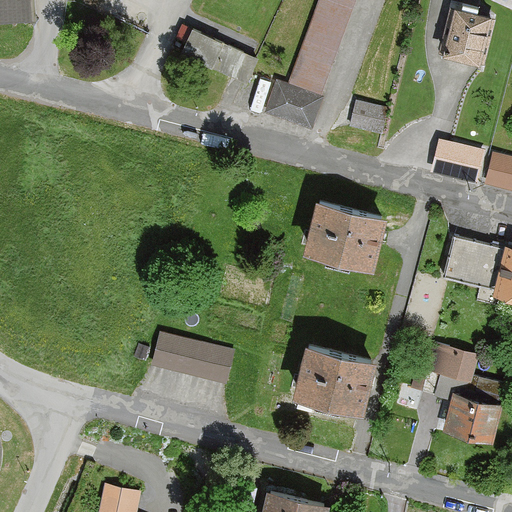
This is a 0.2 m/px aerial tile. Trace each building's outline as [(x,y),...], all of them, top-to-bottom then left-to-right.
[(0,0),(0,20),(33,19),(32,0),(0,0)] [(353,0),(318,0),(290,82),(277,77),(265,109),(312,126),(323,95),(320,94),(353,0)] [(495,15),(449,4),(437,50),(483,62),(495,15)] [(258,56),(190,28),(180,52),(247,80),(258,56)] [(349,124),(384,134),(391,108),(355,99),(349,124)] [(485,148),(439,136),(431,169),(477,180),(485,148)] [(511,154),(492,150),(485,181),(511,186),(511,154)] [(385,212),(316,196),(304,248),(373,264),(385,212)] [(506,246),(454,233),(444,275),(494,287),(493,291),(511,295),(511,243),(507,242),(506,246)] [(234,348),(160,329),(152,361),(225,381),(234,348)] [(374,357),(306,340),(293,390),(362,407),(374,357)] [(479,351),(434,340),(421,389),(451,397),(443,427),(492,440),(502,401),(497,400),(502,379),(473,372),(479,351)] [(136,511),(141,488),(104,481),(98,511),(136,511)] [(325,511),(328,500),(268,486),(261,511),(325,511)]
